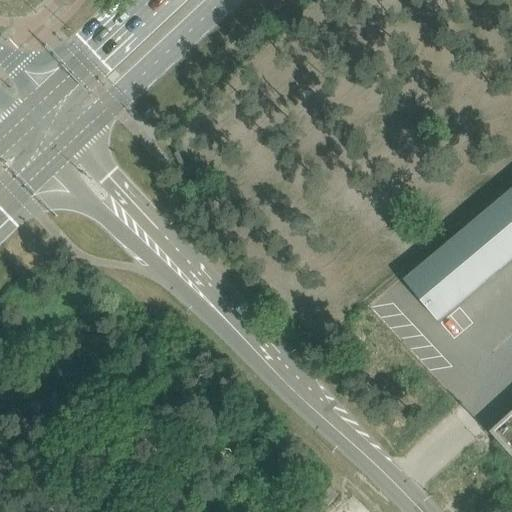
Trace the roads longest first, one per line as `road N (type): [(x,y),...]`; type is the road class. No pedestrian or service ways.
road 1 (unclassified): [(422,511),(133,221)]
road 2 (secondary): [(75,141),(223,0)]
road 3 (secondary): [(147,0),(39,103)]
